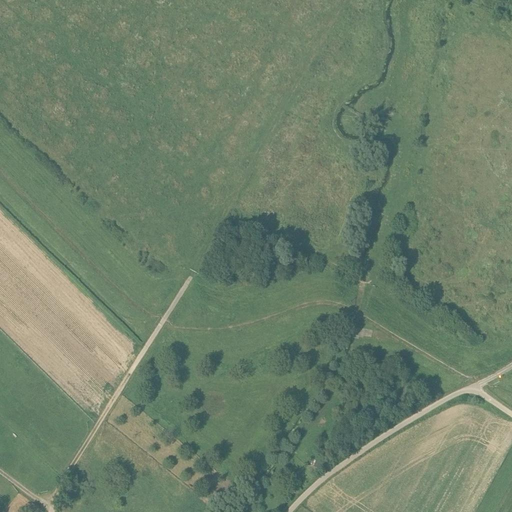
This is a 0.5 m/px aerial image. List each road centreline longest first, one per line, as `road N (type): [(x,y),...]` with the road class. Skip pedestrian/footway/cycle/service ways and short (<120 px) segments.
road 1 (track): [(161,322),(342,0)]
road 2 (unclassified): [(288,511),(334,470),(475,386)]
road 3 (track): [(52,510),(63,478),(161,322)]
